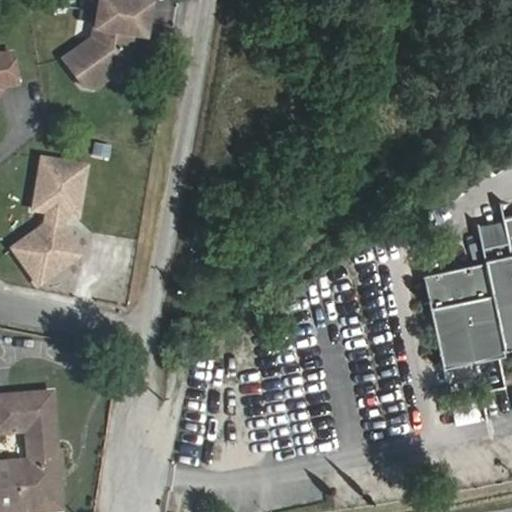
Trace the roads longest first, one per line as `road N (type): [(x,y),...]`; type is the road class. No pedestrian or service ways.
road 1 (track): [(123,511),(205,0)]
road 2 (residential): [(0,305),(153,334)]
